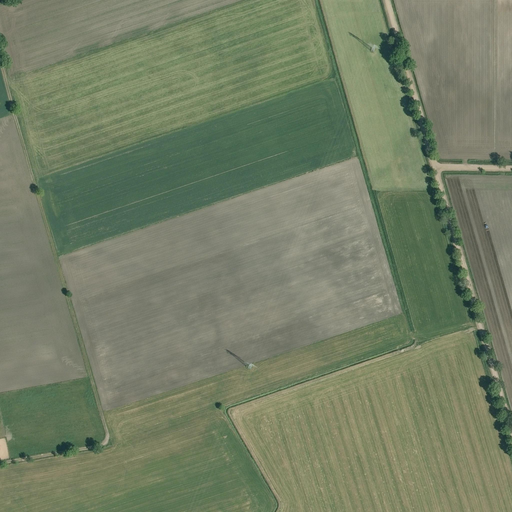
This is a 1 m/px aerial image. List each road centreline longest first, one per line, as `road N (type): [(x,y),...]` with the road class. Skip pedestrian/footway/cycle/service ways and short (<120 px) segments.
road 1 (track): [(0,465),(108,444),(0,59)]
road 2 (track): [(511,436),(434,167)]
road 3 (track): [(434,167),(385,0)]
